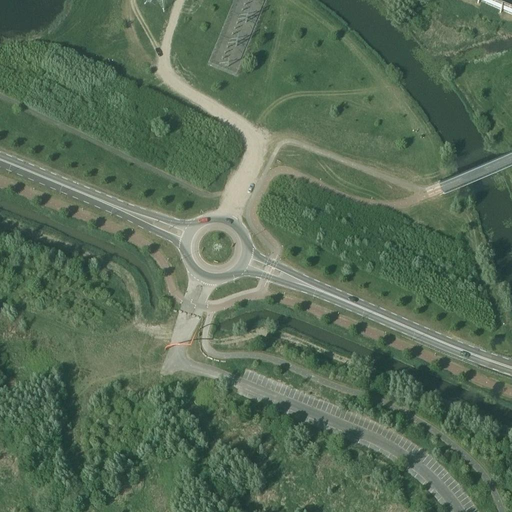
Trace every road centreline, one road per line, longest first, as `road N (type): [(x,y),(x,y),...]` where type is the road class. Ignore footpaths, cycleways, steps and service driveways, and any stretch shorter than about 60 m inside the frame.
road 1 (track): [(226,219),(250,151),(246,135),(165,69),(180,0)]
road 2 (secondary): [(319,291),(511,368)]
